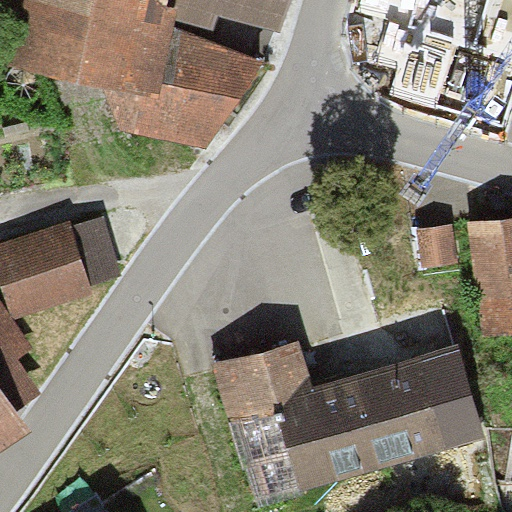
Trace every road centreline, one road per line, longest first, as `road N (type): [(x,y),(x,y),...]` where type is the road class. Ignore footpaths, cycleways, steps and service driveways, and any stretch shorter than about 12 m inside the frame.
road 1 (residential): [(309,101),(210,193),(0,487)]
road 2 (residential): [(511,175),(372,132),(309,101)]
